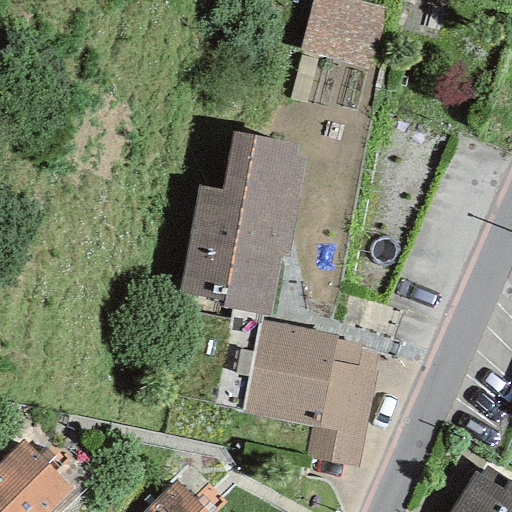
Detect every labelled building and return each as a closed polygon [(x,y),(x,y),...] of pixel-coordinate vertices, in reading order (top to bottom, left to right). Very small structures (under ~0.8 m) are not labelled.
[(385,8),(356,0),(310,0),(297,50),(369,69),(385,8)] [(295,144),(231,132),(220,190),(198,186),(178,294),(222,302),(221,307),(267,315),(277,257),(287,258),(305,158),(292,156),(295,144)] [(336,336),(259,321),(240,413),(311,427),(305,458),(357,468),(377,371),(373,370),(376,356),(359,353),(361,345),(335,340),(336,336)] [(23,439),(0,462),(0,511),(48,511),(73,489),(23,439)] [(511,511),(511,482),(485,465),(478,475),(474,473),(447,511),(511,511)] [(205,511),(175,481),(143,511),(205,511)]
